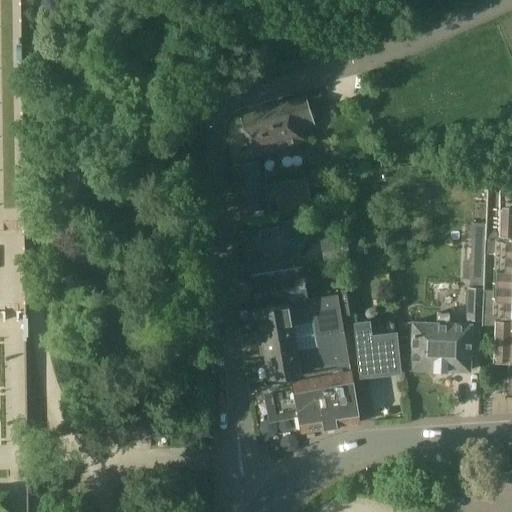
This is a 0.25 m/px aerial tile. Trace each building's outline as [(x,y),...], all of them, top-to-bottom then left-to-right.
[(239,118),(252,158),(306,141),(303,132),(307,131),(306,127),(313,125),(305,97),(239,118)] [(255,162),(231,166),(238,207),(262,203),(255,162)] [(306,179),(274,184),(280,218),(312,213),(306,179)] [(484,244),(483,265),(481,321),(481,324),(483,325),(494,326),(492,361),(509,362),(507,395),(511,395),(511,191),(486,190),(484,224),(484,244)] [(292,221),(243,229),(248,262),(280,257),(281,261),(298,258),(292,221)] [(472,223),(472,244),(484,244),(484,224),(472,223)] [(345,238),(321,241),(324,264),(349,260),(345,238)] [(472,244),(471,264),(483,265),(484,244),(472,244)] [(483,265),(471,264),(470,288),(468,288),(467,320),(481,321),(483,265)] [(302,268),(251,276),(256,307),(307,298),(302,268)] [(355,313),(353,303),(355,303),(352,287),(340,290),(344,315),(355,313)] [(337,296),(256,309),(256,310),(250,310),(252,325),(258,324),(265,362),(259,363),(262,378),(268,377),(268,379),(301,373),(301,371),(348,363),(337,296)] [(436,313),(435,324),(411,323),(410,369),(469,372),(471,326),(448,324),(448,314),(436,313)] [(391,371),(398,370),(394,333),(369,336),(368,322),(355,323),(360,375),(368,374),(368,376),(391,373),(391,371)] [(292,386),(268,391),(274,415),(297,411),(301,432),(359,424),(350,371),(291,382),(292,386)]
